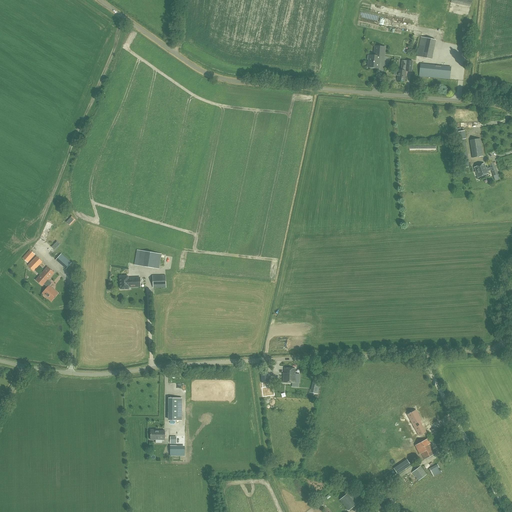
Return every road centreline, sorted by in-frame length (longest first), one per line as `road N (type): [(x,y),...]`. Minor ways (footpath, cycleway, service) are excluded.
road 1 (unclassified): [(511,111),(213,76),(98,0)]
road 2 (unclassified): [(33,367),(110,374),(420,353)]
road 3 (unclassified): [(360,511),(465,440)]
